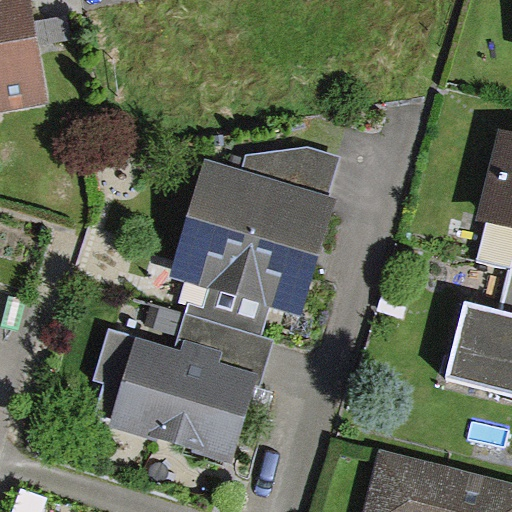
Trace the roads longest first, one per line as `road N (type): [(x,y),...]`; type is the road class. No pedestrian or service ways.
road 1 (residential): [(389,160),(291,511)]
road 2 (residential): [(157,511),(0,464)]
